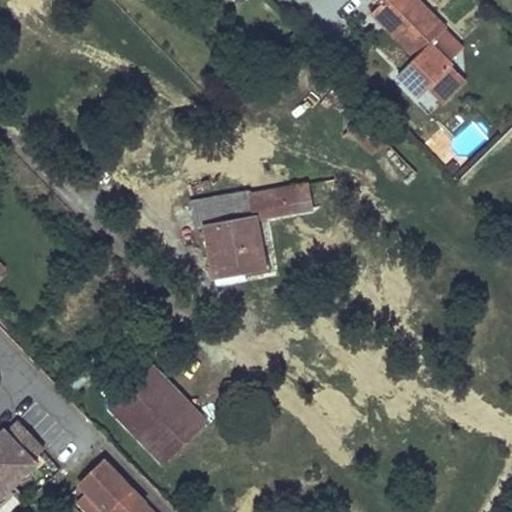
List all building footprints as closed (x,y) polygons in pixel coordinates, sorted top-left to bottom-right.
[(417,0),(382,0),(383,1),(371,13),(414,56),(396,74),(419,97),(451,66),(429,44),(445,28),(417,0)] [(361,117),(349,129),(372,152),(383,140),(361,117)] [(306,184),(250,194),(250,191),(201,200),(206,227),(213,268),(242,263),(244,270),(263,267),(254,218),(310,208),(306,184)] [(206,227),(201,200),(190,202),(195,229),(206,227)] [(242,263),(213,268),(216,285),(245,280),(244,270),(242,263)] [(154,365),(109,408),(163,464),(208,421),(154,365)] [(19,418),(9,428),(0,436),(0,500),(39,462),(34,457),(46,445),(19,418)] [(0,436),(9,428),(6,425),(0,430),(0,436)] [(153,511),(105,461),(82,483),(109,511),(153,511)]
